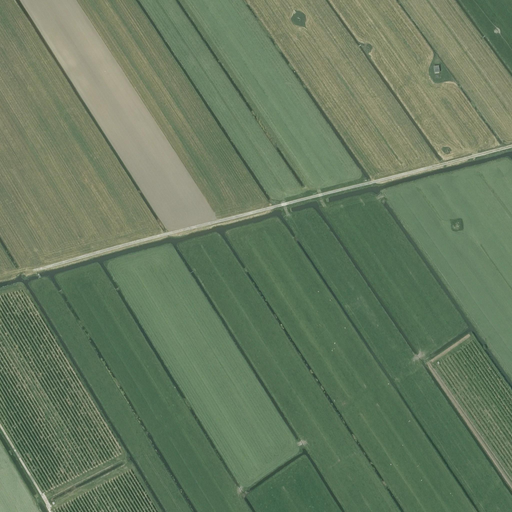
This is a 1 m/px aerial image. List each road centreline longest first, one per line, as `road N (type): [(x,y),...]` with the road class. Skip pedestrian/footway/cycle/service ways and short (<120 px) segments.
road 1 (track): [(35,270),(511,147)]
road 2 (track): [(511,374),(386,194),(323,207),(318,190)]
